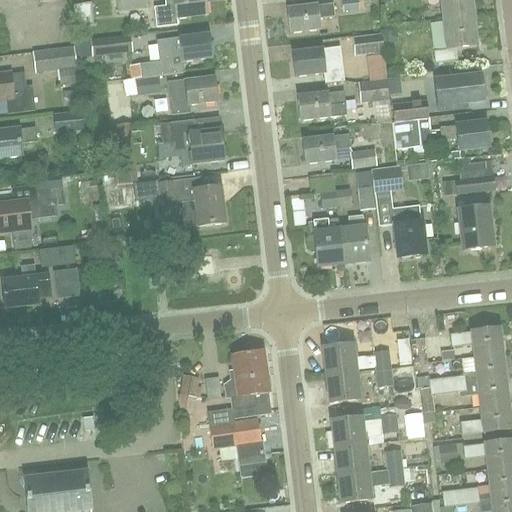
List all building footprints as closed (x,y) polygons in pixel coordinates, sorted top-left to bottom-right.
[(147,0),(116,0),(118,13),(148,9),(147,0)] [(178,27),(177,21),(207,17),(205,0),(165,0),(167,9),(155,10),(157,29),(178,27)] [(343,14),(359,12),(357,0),(345,0),(341,1),(343,14)] [(440,0),(443,20),(473,16),(471,0),(440,0)] [(318,20),(334,18),(333,5),(287,11),(290,35),(319,31),(318,20)] [(473,16),(443,20),(446,51),(434,52),(435,64),(456,62),(455,50),(477,47),(473,16)] [(209,36),(164,42),(158,43),(161,64),(141,67),(142,80),(185,74),(184,64),(212,60),(209,36)] [(354,58),(383,54),(381,36),(352,39),(354,58)] [(132,55),(130,40),(94,44),(95,59),(132,55)] [(60,87),(77,85),(75,70),(76,69),(74,48),(33,54),(35,75),(57,72),(60,87)] [(341,73),(339,61),(338,49),(292,54),(295,79),(324,75),(325,85),(342,83),(341,73)] [(0,101),(5,101),(7,116),(35,113),(32,87),(24,88),(23,76),(11,78),(10,75),(0,76),(0,101)] [(437,107),(483,101),(480,76),(434,82),(437,107)] [(137,98),(160,96),(158,79),(135,81),(137,98)] [(190,115),(189,107),(218,103),(215,80),(169,85),(167,85),(171,118),(190,115)] [(400,80),(386,81),(358,84),(360,105),(389,102),(388,98),(402,96),(400,80)] [(79,91),(63,93),(65,108),(81,106),(79,91)] [(346,117),(344,105),(343,93),(298,98),(300,122),(346,117)] [(428,120),(426,103),(392,106),(394,124),(428,120)] [(55,136),(58,135),(58,138),(83,135),(83,133),(84,133),(82,114),(53,116),(55,136)] [(428,120),(394,124),(397,151),(431,146),(428,120)] [(192,167),(225,162),(221,132),(197,135),(195,122),(160,126),(162,147),(173,146),(174,154),(190,151),(192,167)] [(459,151),(489,148),(486,124),(440,129),(442,141),(457,139),(459,151)] [(20,144),(36,142),(34,129),(18,131),(0,132),(0,159),(21,157),(20,144)] [(334,151),(350,149),(348,137),(303,142),(306,166),(335,163),(334,151)] [(352,171),(377,168),(374,151),(350,154),(352,171)] [(454,179),(492,177),(491,163),(454,165),(454,179)] [(372,181),(374,197),(403,193),(400,171),(400,168),(371,172),(372,181)] [(456,197),(495,193),(493,178),(454,182),(456,197)] [(335,192),(333,179),(308,181),(310,197),(320,196),(322,211),(336,210),(334,193),(335,192)] [(175,205),(183,204),(186,227),(198,226),(198,228),(225,225),(220,189),(196,192),(194,181),(159,185),(149,186),(150,196),(160,195),(161,211),(176,209),(175,205)] [(374,197),(372,181),(357,183),(358,191),(360,213),(376,211),(374,197)] [(133,187),(134,198),(150,196),(149,186),(133,187)] [(61,189),(37,192),(38,203),(26,205),(26,203),(0,206),(0,233),(29,230),(28,219),(40,218),(39,207),(62,205),(62,202),(69,201),(67,189),(61,189)] [(334,193),(336,210),(352,208),(350,191),(335,192),(334,193)] [(397,259),(425,256),(421,223),(420,223),(418,207),(393,210),(394,226),(393,226),(397,259)] [(462,252),(472,251),(492,248),(488,208),(458,211),(462,252)] [(339,232),(343,266),(369,263),(365,229),(363,229),(362,217),(347,219),(349,231),(339,232)] [(343,266),(339,232),(337,220),(313,223),(314,234),(313,235),(313,237),(309,237),(306,241),(307,251),(310,254),(315,254),(317,269),(343,266)] [(21,268),(22,280),(1,283),(5,309),(38,305),(37,295),(48,294),(46,279),(35,280),(33,267),(21,268)] [(76,271),(66,272),(54,274),(57,300),(79,298),(76,271)] [(307,293),(328,290),(326,273),(305,275),(307,293)] [(472,344),(474,358),(502,355),(499,329),(449,336),(451,347),(472,344)] [(424,338),(426,352),(427,364),(443,362),(454,361),(453,352),(442,353),(439,337),(424,338)] [(356,375),(354,359),(361,358),(360,346),(353,347),(353,346),(323,350),(326,379),(356,375)] [(255,407),(256,417),(271,415),(267,394),(270,393),(263,352),(247,355),(232,357),(234,372),(230,373),(231,385),(225,388),(226,398),(230,397),(230,399),(232,411),(255,407)] [(375,373),(391,371),(389,353),(373,354),(375,373)] [(504,379),(502,355),(474,358),(476,373),(463,375),(463,378),(428,382),(429,388),(504,379)] [(393,388),(391,371),(375,373),(363,374),(365,391),(377,389),(393,388)] [(359,401),(356,375),(326,379),(329,404),(359,401)] [(445,395),(459,394),(460,399),(478,396),(479,407),(507,404),(504,379),(429,388),(429,390),(420,391),(420,392),(422,406),(423,415),(424,423),(431,422),(429,414),(435,413),(434,406),(447,404),(445,395)] [(510,429),(507,404),(479,407),(481,421),(459,424),(461,435),(510,429)] [(360,411),(361,419),(332,423),(335,450),(365,447),(362,423),(381,421),(382,436),(398,434),(396,409),(393,410),(379,411),(375,409),(360,411)] [(221,463),(238,460),(234,423),(233,421),(232,411),(207,415),(209,427),(212,451),(219,450),(221,463)] [(83,425),(83,433),(95,431),(93,419),(82,420),(82,422),(83,425)] [(262,457),(260,444),(257,420),(234,423),(238,460),(262,457)] [(487,471),(511,467),(511,443),(511,442),(462,448),(463,460),(485,457),(487,471)] [(456,445),(438,448),(440,465),(458,463),(456,445)] [(368,473),(365,447),(335,450),(338,477),(368,473)] [(385,454),(386,471),(402,469),(400,452),(385,454)] [(511,467),(487,471),(490,495),(511,492),(511,467)] [(403,470),(402,469),(386,471),(388,489),(405,487),(404,482),(403,470)] [(407,491),(427,490),(426,471),(407,472),(407,491)] [(26,479),(29,511),(90,511),(91,511),(86,473),(26,479)] [(368,473),(338,477),(341,504),(371,501),(368,473)] [(442,500),(479,496),(478,490),(441,494),(442,500)] [(511,511),(511,492),(490,495),(491,511),(511,511)] [(479,496),(442,500),(443,509),(480,505),(479,496)]
